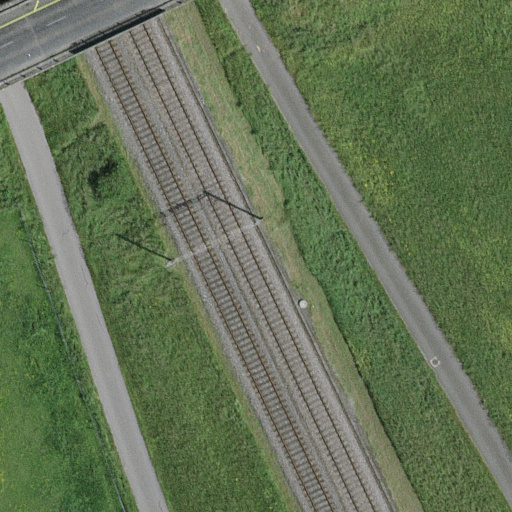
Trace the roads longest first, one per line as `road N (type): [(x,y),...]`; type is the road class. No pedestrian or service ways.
road 1 (unclassified): [(511,494),(235,0)]
road 2 (unclassified): [(157,511),(0,62)]
